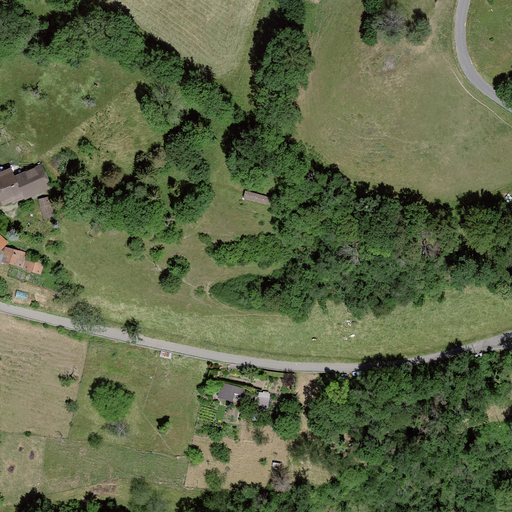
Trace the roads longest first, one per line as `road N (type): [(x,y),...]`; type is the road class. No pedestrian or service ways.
road 1 (residential): [(480,345),(367,368),(287,366),(0,307)]
road 2 (unclassified): [(464,0),(459,46),(467,70),(511,109)]
